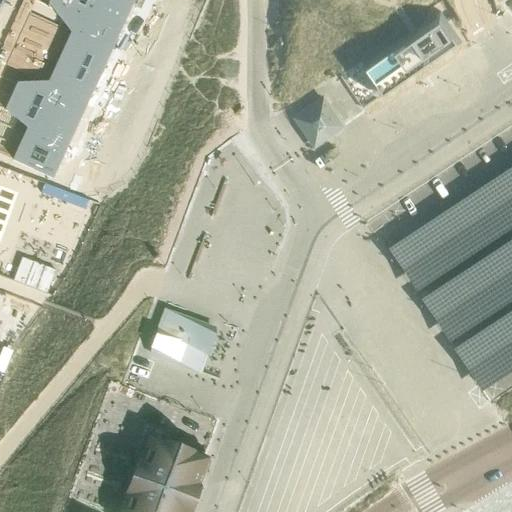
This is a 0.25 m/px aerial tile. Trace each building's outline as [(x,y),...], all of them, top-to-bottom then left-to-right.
[(71,0),(0,156),(0,157),(90,200),(179,0),(71,0)] [(318,0),(318,6),(356,11),(357,0),(318,0)] [(445,10),(366,65),(385,93),(464,39),(445,10)] [(295,31),(293,79),(317,80),(319,32),(295,31)] [(296,116),(315,143),(341,124),(323,98),(296,116)] [(411,139),(450,121),(445,112),(407,130),(411,139)] [(0,157),(0,275),(52,295),(90,200),(0,157)] [(242,198),(229,247),(239,250),(251,200),(242,198)] [(373,267),(389,257),(379,241),(363,251),(373,267)] [(151,352),(197,370),(212,330),(166,313),(155,340),(151,352)] [(340,317),(323,328),(377,412),(394,401),(340,317)] [(149,444),(124,511),(182,511),(201,464),(149,444)]
